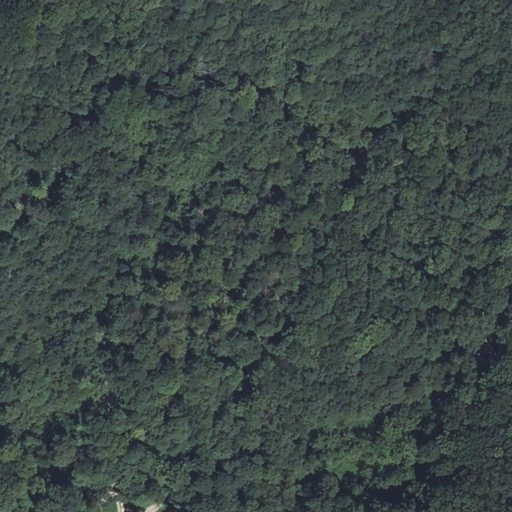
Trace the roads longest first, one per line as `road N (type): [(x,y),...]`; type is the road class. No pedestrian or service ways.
road 1 (track): [(511,286),(466,376),(444,389),(419,380),(393,191),(395,128),(363,131),(251,369),(153,511)]
road 2 (track): [(123,511),(89,379),(88,342),(152,141),(146,129),(119,129),(81,152),(50,190),(0,226)]
